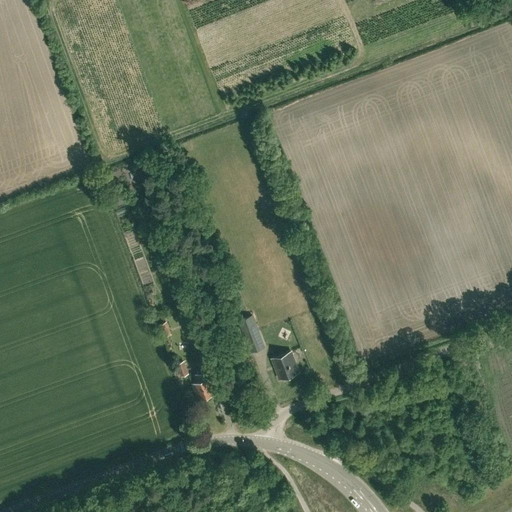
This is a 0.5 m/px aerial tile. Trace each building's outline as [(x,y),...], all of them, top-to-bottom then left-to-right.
[(253,313),(238,319),(250,351),(265,346),(253,313)] [(166,318),(159,321),(163,333),(171,331),(166,318)] [(201,328),(192,331),(198,349),(207,345),(201,328)] [(273,357),(280,377),(298,370),(290,350),(273,357)] [(189,372),(184,359),(176,362),(181,375),(189,372)] [(199,380),(193,382),(198,397),(213,392),(209,380),(211,379),(207,369),(196,373),(199,380)]
